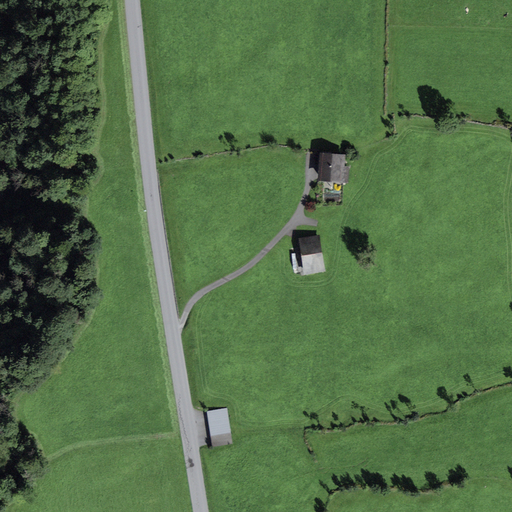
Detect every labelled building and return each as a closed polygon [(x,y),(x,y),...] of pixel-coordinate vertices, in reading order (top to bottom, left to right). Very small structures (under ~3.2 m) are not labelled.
[(347,180),(348,168),(341,167),(342,156),(331,155),(331,153),(323,152),(322,158),(319,158),(319,165),(322,165),(321,177),(347,180)] [(323,270),(318,236),(301,239),(306,273),(323,270)] [(229,422),(227,409),(208,412),(210,425),(229,422)] [(230,433),(229,422),(210,425),(212,435),(230,433)] [(213,446),(232,443),(230,433),(212,435),(213,446)]
